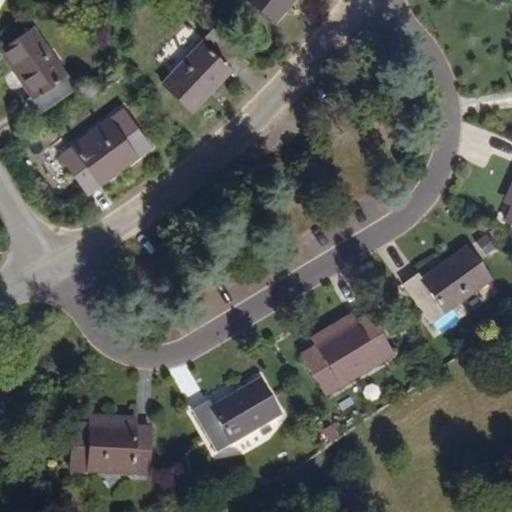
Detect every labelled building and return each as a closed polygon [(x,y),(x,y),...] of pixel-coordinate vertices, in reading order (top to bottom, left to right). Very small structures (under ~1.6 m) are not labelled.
[(251,0),(282,27),(306,0),(251,0)] [(40,122),(79,98),(40,36),(6,57),(35,104),(30,107),(40,122)] [(239,85),(253,72),(221,37),(164,87),(191,117),(233,79),(239,85)] [(138,166),(152,157),(124,118),(62,163),(89,201),(102,193),(105,197),(141,171),(138,166)] [(443,334),(504,294),(483,260),(437,290),(431,281),(415,291),(443,334)] [(342,406),(405,361),(381,324),(367,334),(365,332),(329,355),(330,356),(315,365),(342,406)] [(361,325),(325,349),(329,355),(365,332),(361,325)] [(237,468),(299,428),(278,393),(229,424),(224,417),(210,427),(237,468)] [(157,444),(157,437),(111,434),(111,442),(157,444)] [(157,446),(157,444),(111,442),(111,444),(95,443),(93,488),(170,491),(172,447),(157,446)]
